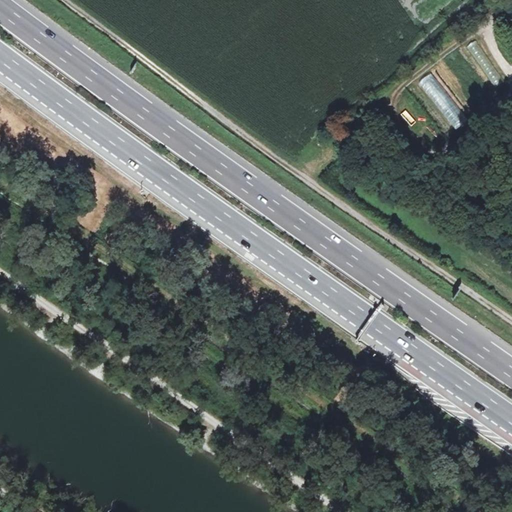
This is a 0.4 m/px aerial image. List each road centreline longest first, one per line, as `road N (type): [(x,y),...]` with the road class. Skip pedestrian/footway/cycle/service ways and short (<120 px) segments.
road 1 (motorway): [(0,56),(511,419)]
road 2 (motorway): [(511,359),(2,0)]
road 3 (track): [(511,322),(291,173),(67,0)]
road 4 (track): [(347,511),(0,270)]
